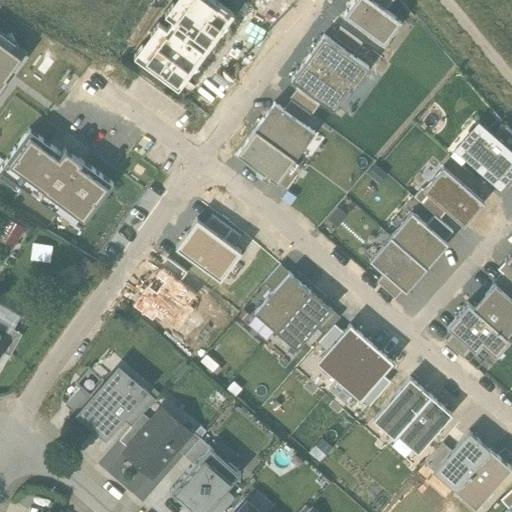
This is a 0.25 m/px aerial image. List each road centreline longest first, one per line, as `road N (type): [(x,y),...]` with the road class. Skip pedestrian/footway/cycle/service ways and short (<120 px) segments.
road 1 (residential): [(202,164),(4,429)]
road 2 (residential): [(202,164),(411,335)]
road 3 (residential): [(317,0),(202,164)]
road 4 (residential): [(84,82),(202,164)]
road 5 (residential): [(411,335),(505,228)]
road 6 (residential): [(411,335),(511,425)]
road 7 (residential): [(107,511),(4,429)]
